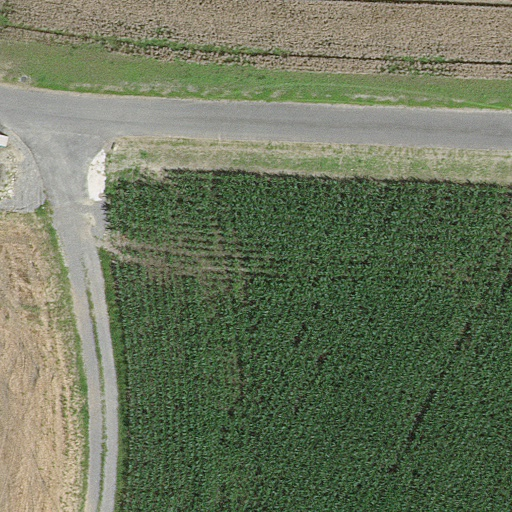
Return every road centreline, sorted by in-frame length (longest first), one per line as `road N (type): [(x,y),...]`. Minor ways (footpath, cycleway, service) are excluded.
road 1 (unclassified): [(511,137),(51,116),(0,107)]
road 2 (track): [(51,116),(93,283),(105,511)]
